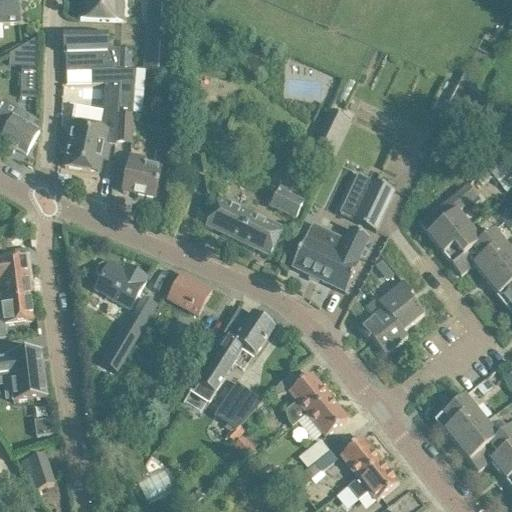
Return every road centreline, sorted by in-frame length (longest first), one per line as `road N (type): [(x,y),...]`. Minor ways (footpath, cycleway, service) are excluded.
road 1 (residential): [(382,408),(301,319),(252,288),(58,199)]
road 2 (residential): [(93,511),(58,333),(58,199)]
road 3 (residential): [(382,408),(481,342),(479,319),(437,275)]
road 4 (residential): [(58,199),(59,0)]
road 5 (residential): [(467,511),(382,408)]
